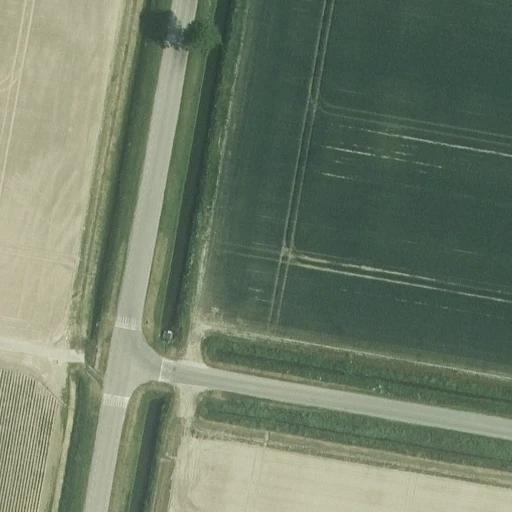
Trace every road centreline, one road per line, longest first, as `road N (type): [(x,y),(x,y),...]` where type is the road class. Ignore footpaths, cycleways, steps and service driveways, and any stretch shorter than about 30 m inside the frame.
road 1 (unclassified): [(511,434),(118,366)]
road 2 (unclassified): [(118,366),(182,0)]
road 3 (unclassified): [(93,511),(118,366)]
